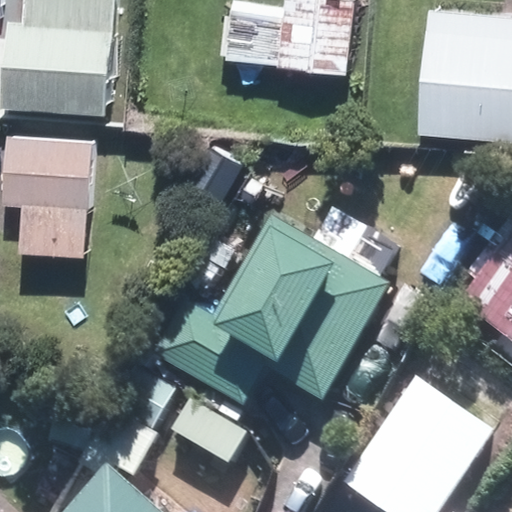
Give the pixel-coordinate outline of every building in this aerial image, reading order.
[(36,0),(35,22),(15,21),(10,102),(106,108),(112,0),(36,0)] [(347,0),(290,0),(287,66),(344,70),(347,0)] [(511,17),(437,13),(429,130),(511,135),(511,17)] [(93,141),(13,136),(9,200),(31,201),(28,247),(87,251),(93,141)] [(394,289),(276,219),(216,319),(193,306),(163,354),(251,407),(274,370),(326,402),(394,289)] [(511,235),(461,299),(511,340),(511,235)] [(442,511),(497,433),(423,382),(351,487),(387,511),(442,511)] [(193,397),(173,431),(230,467),(251,433),(193,397)] [(163,511),(118,473),(83,511),(163,511)]
